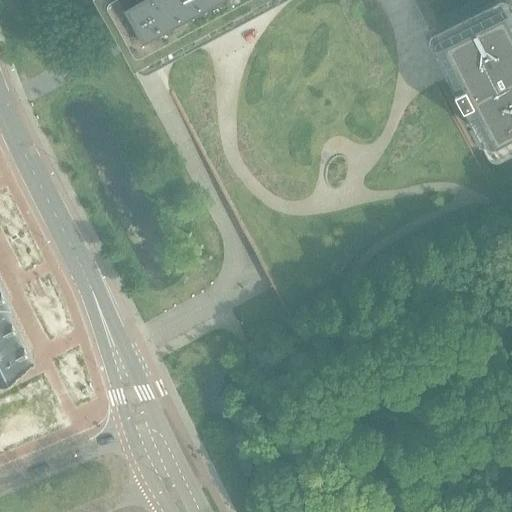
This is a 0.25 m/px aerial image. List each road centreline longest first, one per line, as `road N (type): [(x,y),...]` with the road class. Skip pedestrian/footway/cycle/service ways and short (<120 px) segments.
road 1 (residential): [(144,430),(81,259),(0,86)]
road 2 (residential): [(144,430),(0,490)]
